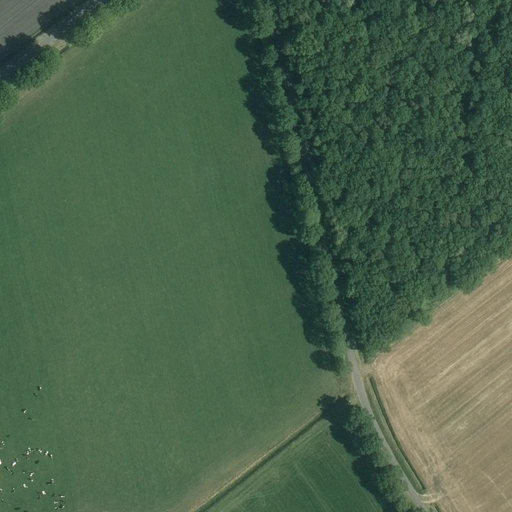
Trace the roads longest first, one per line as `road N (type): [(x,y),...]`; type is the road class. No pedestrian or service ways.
road 1 (unclassified): [(424,511),(379,438),(351,362),(268,0)]
road 2 (unclassified): [(98,0),(0,77)]
